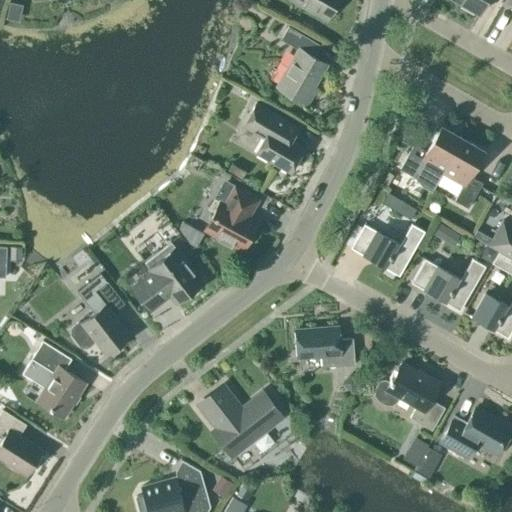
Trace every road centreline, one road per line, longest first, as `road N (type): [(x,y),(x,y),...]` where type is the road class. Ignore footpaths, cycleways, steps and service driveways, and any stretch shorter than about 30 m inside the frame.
road 1 (residential): [(47,511),(125,388),(288,260)]
road 2 (residential): [(288,260),(490,376),(511,374)]
road 3 (residential): [(288,260),(348,150),(370,48)]
road 4 (residential): [(511,128),(370,48)]
road 5 (residential): [(395,0),(511,66)]
